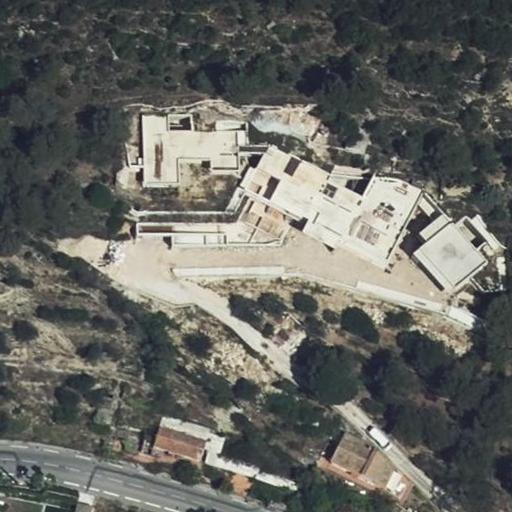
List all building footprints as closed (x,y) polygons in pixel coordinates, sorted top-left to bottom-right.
[(282,116),(282,102),(283,99),(249,107),(250,126),(282,124),(282,116)] [(305,116),(306,105),(306,102),(282,102),(282,116),(305,116)] [(320,105),(306,105),(305,116),(305,123),(320,123),(320,105)] [(294,230),(294,223),(296,202),(325,204),(324,224),(324,238),(364,241),(368,200),(385,202),(384,212),(388,212),(386,239),(418,242),(421,207),(424,207),(426,172),(307,163),(307,176),(297,175),(298,169),(269,167),(266,211),(255,210),(254,226),(294,230)] [(296,202),(294,223),(324,224),(325,204),(296,202)] [(113,408),(99,404),(97,417),(111,421),(113,408)] [(130,443),(128,450),(155,458),(158,449),(200,462),(210,429),(164,413),(159,433),(146,430),(146,424),(117,424),(117,438),(130,443)] [(332,462),(384,491),(396,471),(374,454),(337,434),(333,439),(341,445),(332,462)] [(233,473),(229,490),(248,496),(254,480),(310,497),(308,483),(210,453),(208,464),(233,473)]
